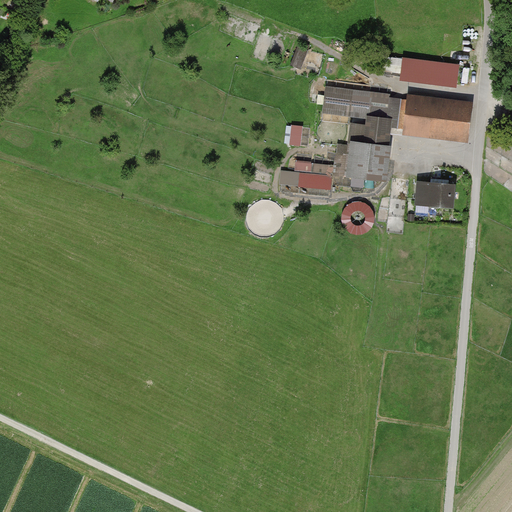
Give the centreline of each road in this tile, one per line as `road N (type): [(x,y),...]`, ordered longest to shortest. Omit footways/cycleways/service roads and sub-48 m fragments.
road 1 (unclassified): [(490,29),(448,511)]
road 2 (track): [(0,418),(194,511)]
